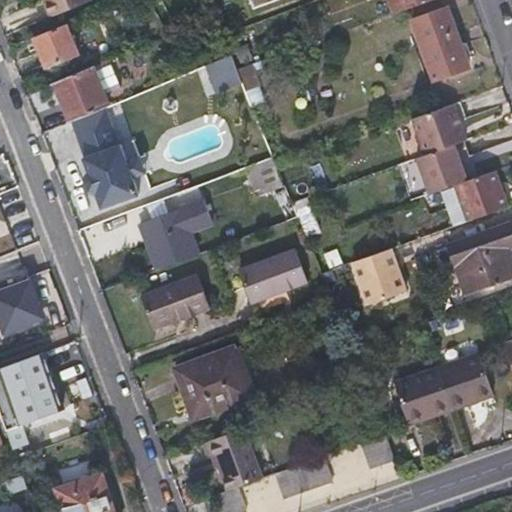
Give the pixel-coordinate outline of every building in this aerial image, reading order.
[(43,0),(50,16),(88,0),(43,0)] [(389,0),(394,13),(417,5),(431,0),(389,0)] [(419,44),(454,32),(445,8),(410,20),(419,44)] [(33,36),(39,52),(45,67),(76,54),(63,24),(33,36)] [(466,67),(454,32),(419,44),(431,79),(466,67)] [(236,67),(230,52),(207,62),(217,88),(240,79),(239,77),(236,67)] [(236,67),(239,77),(240,79),(244,88),(255,84),(247,63),(236,67)] [(56,105),(59,104),(61,103),(69,121),(101,107),(85,69),(48,84),(56,105)] [(331,79),(298,91),(304,105),(337,93),(331,79)] [(261,98),(255,84),(244,88),(249,102),(261,98)] [(59,104),(56,105),(64,123),(68,121),(69,121),(61,103),(59,104)] [(410,117),(422,153),(452,143),(464,139),(451,103),(410,117)] [(88,193),(90,193),(92,194),(98,207),(138,191),(132,175),(126,160),(105,105),(101,107),(69,121),(68,121),(82,158),(80,159),(85,171),(82,177),(88,193)] [(449,186),(466,181),(452,143),(422,153),(413,156),(427,194),(449,186)] [(269,153),(255,159),(241,165),(254,193),(281,183),(269,153)] [(139,155),(126,160),(132,175),(144,171),(139,155)] [(466,181),(449,186),(462,223),(508,208),(495,171),(466,181)] [(156,269),(195,253),(186,231),(208,221),(199,199),(138,224),(156,269)] [(446,242),(453,262),(505,245),(511,242),(511,236),(507,222),(446,242)] [(511,264),(505,245),(453,262),(463,293),(511,276),(511,264)] [(390,247),(348,260),(362,303),(404,289),(390,247)] [(247,303),(303,281),(290,249),(234,271),(247,303)] [(151,329),(208,307),(195,274),(138,297),(151,329)] [(36,275),(0,288),(0,315),(6,333),(51,316),(36,275)] [(454,305),(448,288),(426,295),(432,312),(454,305)] [(511,371),(511,342),(502,346),(511,371)] [(192,399),(200,419),(254,397),(234,348),(174,372),(185,401),(192,399)] [(451,408),(464,403),(491,394),(476,353),(436,368),(451,408)] [(0,369),(0,414),(6,431),(12,448),(24,443),(18,427),(62,412),(42,354),(0,369)] [(451,408),(436,368),(394,383),(407,419),(436,409),(437,413),(451,408)] [(409,424),(437,413),(436,409),(407,419),(409,424)] [(382,425),(369,431),(357,436),(367,461),(392,451),(382,425)] [(241,426),(201,444),(207,459),(213,456),(225,490),(234,487),(261,476),(241,426)] [(271,471),(282,496),(329,476),(319,452),(271,471)] [(61,511),(113,511),(100,475),(54,491),(61,511)] [(211,496),(217,511),(241,511),(244,511),(234,487),(225,490),(211,496)]
